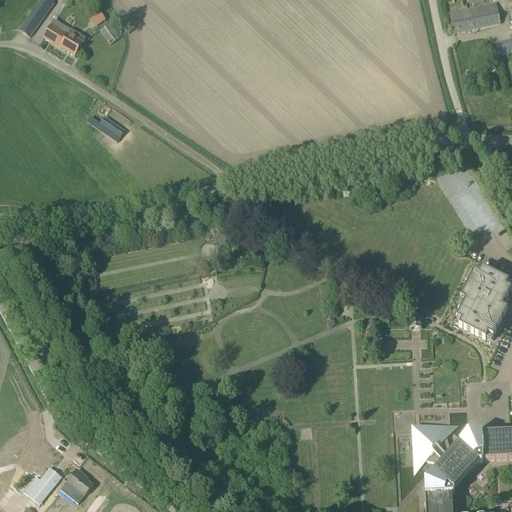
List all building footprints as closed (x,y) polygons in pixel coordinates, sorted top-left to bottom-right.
[(54,5),(53,4),(47,0),(41,0),(25,23),(19,31),(30,39),(36,31),(54,5)] [(454,35),(500,25),(496,4),(449,14),(454,35)] [(95,29),(106,21),(100,13),(89,21),(95,29)] [(44,40),(75,58),(86,40),(71,32),(61,26),(58,30),(52,26),(44,40)] [(110,46),(119,40),(110,26),(100,32),(110,46)] [(498,57),(511,53),(511,41),(495,45),(498,57)] [(100,126),(90,119),(87,123),(96,129),(117,144),(124,133),(105,119),(100,126)] [(465,304),(456,322),(461,324),(459,329),(485,343),(488,338),(493,340),(499,329),(507,313),(507,312),(510,307),(505,304),(511,292),(506,290),(509,285),(482,271),(479,276),(474,274),(460,302),(461,302),(465,304)] [(382,348),(382,340),(373,340),(373,348),(382,348)] [(458,448),(459,449),(452,457),(451,456),(446,435),(445,435),(421,432),(415,439),(420,462),(442,467),(435,475),(434,474),(425,485),(425,498),(425,511),(511,511),(511,434),(493,436),(492,436),(491,432),(488,433),(484,433),(484,437),(483,437),(483,436),(468,437),(458,448)] [(47,497),(61,479),(50,470),(41,482),(36,478),(24,494),(39,507),(47,497)] [(93,487),(84,480),(86,478),(77,471),(68,484),(67,483),(67,484),(77,493),(72,500),(78,505),(93,487)]
